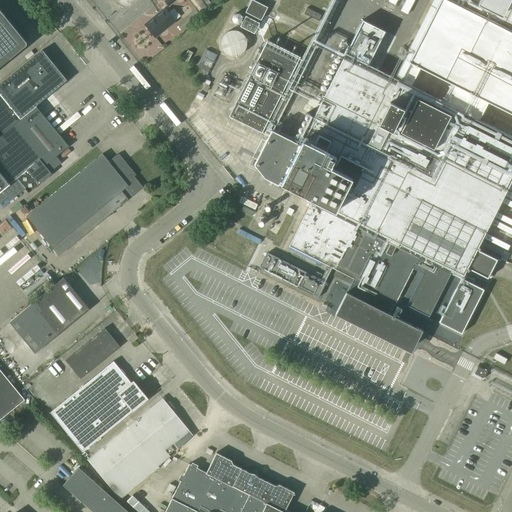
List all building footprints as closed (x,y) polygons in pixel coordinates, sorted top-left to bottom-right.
[(254,0),(250,0),(244,13),(263,22),(270,7),(254,0)] [(511,0),(432,0),(396,78),(346,53),(299,146),(298,146),(299,143),(272,129),(254,164),(266,177),(278,184),(280,180),(282,181),(281,183),(312,199),(290,244),(330,265),(322,279),(268,252),(260,268),(318,298),(326,282),(325,282),(332,268),(354,279),(336,314),(407,350),(418,328),(390,314),(414,269),(423,274),(407,306),(429,317),(451,274),(461,279),(439,322),(462,333),(484,289),(487,282),(477,277),(475,280),(465,275),(469,268),(488,278),(498,259),(478,249),(511,183),(511,0)] [(406,0),(401,10),(408,14),(414,0),(406,0)] [(168,13),(165,8),(145,24),(156,38),(176,22),(175,21),(180,16),(174,8),(168,13)] [(307,8),(304,14),(319,21),(322,15),(307,8)] [(0,66),(26,45),(27,42),(0,9),(0,66)] [(197,10),(178,25),(183,31),(202,16),(197,10)] [(245,16),(240,26),(254,33),(260,23),(245,16)] [(247,44),(247,43),(247,42),(247,40),(247,39),(246,37),(245,36),(245,35),(244,34),(243,33),(242,32),(240,31),(239,31),(238,30),(236,30),(235,30),(233,30),(232,30),(231,30),(229,31),(228,31),(227,32),(226,33),(225,34),(224,35),(223,36),(222,37),(222,39),(221,40),(221,42),(221,43),(221,44),(221,46),(222,47),(222,48),(223,50),(224,51),(225,52),(226,53),(227,54),(228,54),(229,55),(231,56),(232,56),(233,56),(235,56),(236,56),(238,56),(239,55),(240,54),(242,54),(243,53),(244,52),(245,51),(245,50),(246,48),(247,47),(247,46),(247,44)] [(267,40),(229,116),(262,133),(301,57),(267,40)] [(291,52),(294,46),(287,43),(284,48),(291,52)] [(0,204),(7,198),(10,201),(26,189),(29,193),(52,174),(46,165),(69,146),(36,106),(68,80),(43,49),(0,83),(0,204)] [(203,70),(199,79),(204,81),(208,72),(217,54),(206,49),(197,67),(203,70)] [(188,62),(193,53),(188,51),(184,60),(188,62)] [(143,187),(117,155),(109,161),(103,154),(26,216),(59,256),(143,187)] [(236,240),(230,237),(234,227),(223,222),(213,243),(231,251),(236,240)] [(240,229),(238,233),(259,244),(261,240),(240,229)] [(250,260),(255,250),(245,245),(240,255),(250,260)] [(64,277),(10,322),(35,353),(89,308),(64,277)] [(105,328),(66,360),(81,379),(120,347),(105,328)] [(133,343),(139,338),(136,334),(130,339),(133,343)] [(83,452),(148,398),(130,376),(127,378),(114,361),(51,412),(83,452)] [(478,365),(474,373),(484,377),(487,370),(478,365)] [(0,419),(25,400),(0,369),(0,419)] [(162,398),(88,459),(120,499),(159,467),(158,466),(170,456),(169,455),(174,450),(171,445),(174,443),(178,449),(193,435),(189,430),(162,398)] [(285,511),(284,511),(295,492),(279,484),(276,485),(259,477),(257,475),(257,474),(253,472),(252,473),(250,472),(233,464),(232,460),(216,452),(206,472),(189,464),(165,511),(285,511)] [(124,511),(78,470),(62,488),(88,511),(124,511)] [(169,484),(164,494),(168,495),(172,486),(169,484)] [(127,501),(138,511),(150,511),(133,495),(127,501)]
